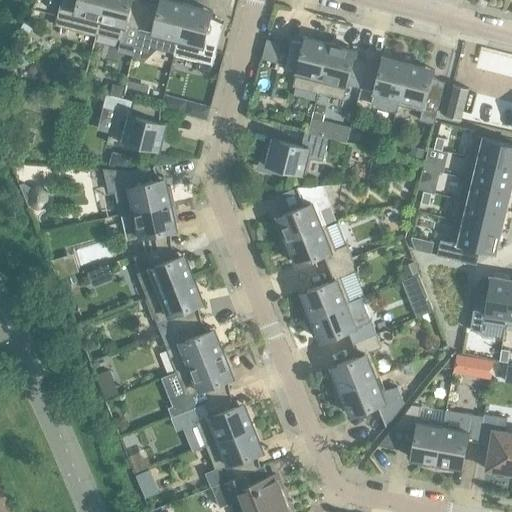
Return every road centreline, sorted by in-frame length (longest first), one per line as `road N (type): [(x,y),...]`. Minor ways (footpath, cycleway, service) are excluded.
road 1 (residential): [(435,511),(331,494),(215,183),(258,0)]
road 2 (primary): [(91,511),(0,310)]
road 3 (unclassified): [(369,0),(511,36)]
